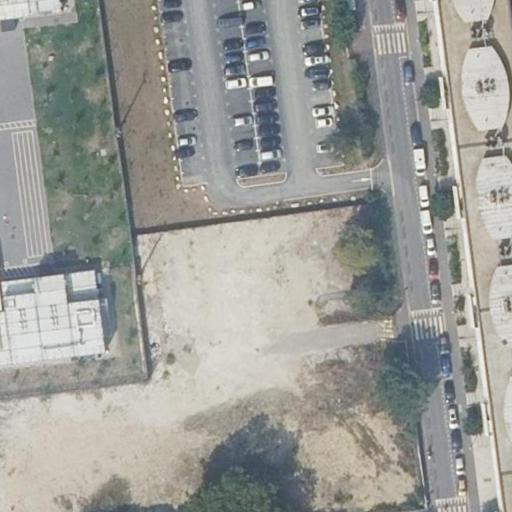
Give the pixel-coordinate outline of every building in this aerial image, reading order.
[(128,0),(167,387),(4,404),(6,429),(0,429),(0,511),(18,511),(12,444),(27,443),(33,507),(103,501),(99,466),(89,467),(86,443),(369,415),(364,361),(259,371),(239,172),(268,169),(250,0),(128,0)] [(64,0),(0,0),(0,20),(66,14),(64,0)] [(511,511),(511,60),(504,0),(433,0),(498,511),(511,511)] [(275,257),(274,242),(252,243),(252,258),(275,257)] [(0,369),(112,358),(103,270),(0,280),(0,369)] [(258,331),(281,326),(277,308),(255,313),(258,331)]
